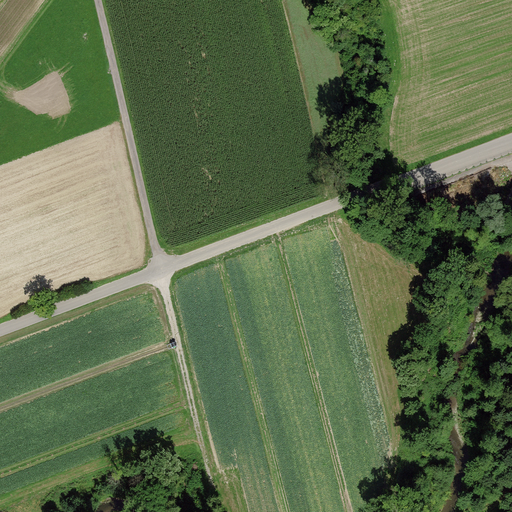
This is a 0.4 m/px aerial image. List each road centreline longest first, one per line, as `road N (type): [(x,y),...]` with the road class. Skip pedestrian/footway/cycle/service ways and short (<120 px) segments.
road 1 (unclassified): [(511,143),(0,333)]
road 2 (track): [(164,269),(98,0)]
